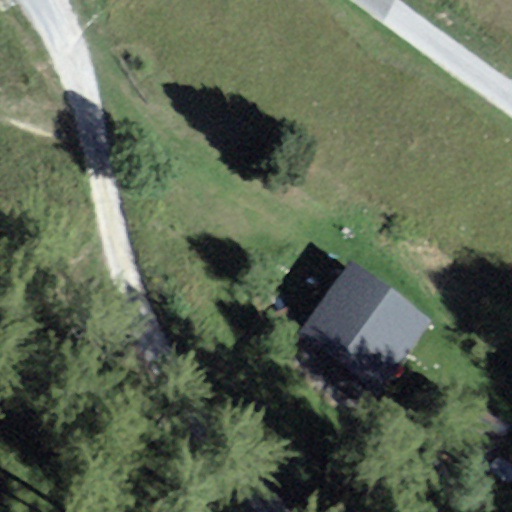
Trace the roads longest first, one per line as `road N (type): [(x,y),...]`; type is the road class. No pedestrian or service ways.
road 1 (track): [(46,0),(65,30),(102,266),(222,446),(284,511)]
road 2 (unclassified): [(511,107),(370,0)]
